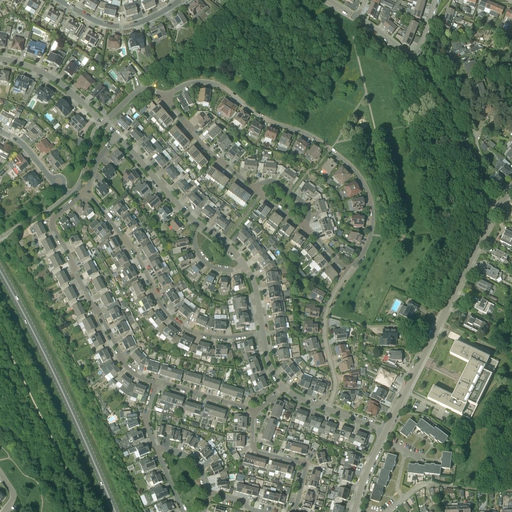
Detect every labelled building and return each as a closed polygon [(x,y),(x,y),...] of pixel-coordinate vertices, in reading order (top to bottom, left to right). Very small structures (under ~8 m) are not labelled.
[(31,9),(36,1),(34,0),(26,0),(25,2),(23,5),(23,6),(26,8),(27,6),(31,9)] [(89,9),(94,1),(92,0),(85,0),(87,1),(84,6),(89,9)] [(137,3),(140,8),(143,7),(145,12),(150,9),(146,0),(141,3),(140,1),(138,3),(137,3)] [(153,2),(156,0),(146,0),(150,9),(156,6),(153,2)] [(392,9),(394,6),(379,0),(373,0),(372,4),(378,6),(379,3),(386,6),(392,9)] [(485,8),(488,2),(482,0),(481,0),(479,6),(485,8)] [(36,1),(31,9),(36,11),(35,13),(37,15),(45,3),(44,2),(44,3),(40,1),(39,2),(36,1)] [(101,9),(103,3),(100,1),(99,3),(94,1),(89,9),(94,11),(97,7),(101,9)] [(206,8),(204,5),(200,1),(198,4),(195,1),(192,4),(193,5),(187,9),(194,17),(206,8)] [(485,8),(491,11),(493,4),(488,2),(485,8)] [(103,3),(101,9),(104,10),(103,15),(109,16),(111,8),(105,7),(106,4),(103,3)] [(129,7),(132,16),(137,14),(136,9),(140,8),(137,3),(135,3),(134,3),(129,4),(129,7)] [(376,12),(376,11),(378,6),(372,4),(369,9),(376,12)] [(495,17),(499,7),(493,4),(491,11),(489,14),(495,17)] [(50,20),(55,12),(53,10),(53,8),(49,6),(50,6),(49,5),(42,17),(45,19),(46,18),(50,20)] [(112,5),(111,8),(109,16),(115,18),(116,12),(120,13),(120,7),(117,6),(112,5)] [(120,7),(120,13),(125,12),(126,17),(132,16),(129,7),(124,9),(123,6),(120,7)] [(499,7),(495,17),(498,18),(499,14),(502,16),(504,9),(499,7)] [(379,12),(376,11),(376,12),(369,9),(367,15),(373,18),(373,19),(376,20),(379,12)] [(455,18),(457,13),(455,12),(455,11),(448,9),(446,15),(455,18)] [(420,19),(422,14),(410,10),(409,16),(413,17),(420,19)] [(55,12),(50,20),(55,23),(54,24),(57,26),(58,24),(61,18),(64,14),(63,14),(59,12),(58,13),(55,12)] [(187,24),(183,18),(181,14),(177,16),(177,17),(171,22),(175,27),(178,25),(179,25),(180,27),(181,27),(183,26),(187,24)] [(458,19),(455,18),(446,15),(444,21),(454,24),(455,22),(458,23),(459,22),(461,22),(462,20),(458,19)] [(69,32),(74,23),(72,22),(73,20),(69,17),(68,17),(66,21),(62,27),(61,29),(64,31),(65,29),(69,32)] [(496,19),(494,18),(491,25),(488,23),(487,26),(490,28),(492,29),(496,19)] [(393,24),(394,23),(389,19),(388,21),(383,27),(388,30),(393,24)] [(452,29),(454,24),(444,21),(442,26),(449,29),(449,30),(456,33),(457,31),(454,30),(452,29)] [(409,27),(416,30),(419,25),(412,22),(409,27)] [(74,23),(69,32),(74,34),(73,35),(76,37),(83,25),(82,25),(79,23),(77,25),(74,23)] [(392,34),(397,28),(393,24),(388,30),(392,34)] [(166,36),(163,30),(161,25),(150,31),(153,37),(156,36),(158,40),(166,36)] [(416,30),(409,27),(407,33),(414,36),(416,30)] [(89,43),(94,35),(91,33),(92,31),(88,29),(88,28),(80,40),(83,42),(84,40),(89,43)] [(412,41),(414,36),(407,33),(405,38),(412,41)] [(89,43),(87,47),(91,49),(93,47),(95,49),(102,37),(102,36),(102,37),(98,34),(96,36),(94,35),(89,43)] [(143,43),(142,40),(141,35),(137,36),(137,35),(129,37),(130,42),(128,43),(129,50),(144,48),(143,43)] [(24,40),(14,37),(11,49),(21,52),(24,40)] [(120,43),(119,43),(120,39),(119,39),(119,37),(115,37),(115,39),(109,38),(108,49),(119,50),(119,46),(120,46),(120,43)] [(409,47),(412,41),(405,38),(402,44),(409,47)] [(42,56),(46,45),(37,42),(36,43),(31,42),(27,52),(33,55),(34,54),(37,55),(37,56),(37,57),(38,58),(39,58),(40,58),(41,58),(41,57),(42,56)] [(461,47),(460,42),(452,45),(454,50),(452,51),(453,54),(453,56),(467,52),(465,48),(462,49),(461,47)] [(56,67),(56,66),(59,67),(64,58),(58,55),(57,56),(57,57),(50,54),(46,61),(52,65),(51,67),(53,67),(53,68),(54,68),(55,67),(56,67)] [(66,64),(69,66),(64,72),(67,75),(68,74),(72,78),(75,74),(74,74),(78,68),(79,66),(76,64),(75,64),(74,63),(76,60),(71,56),(66,64)] [(478,71),(475,61),(465,65),(469,77),(473,75),(472,73),(478,71)] [(136,74),(130,66),(126,69),(125,67),(118,73),(126,84),(130,81),(129,79),(136,74)] [(1,73),(0,73),(0,82),(7,83),(9,73),(1,72),(1,73)] [(95,81),(86,73),(78,80),(78,81),(79,81),(81,83),(81,86),(86,91),(95,81)] [(18,76),(17,81),(13,89),(21,91),(25,92),(26,91),(27,91),(28,87),(31,88),(33,81),(24,78),(22,77),(18,76)] [(102,85),(100,83),(95,88),(97,90),(91,96),(94,98),(95,98),(98,100),(103,105),(107,101),(107,102),(110,99),(105,95),(108,93),(101,86),(102,85)] [(485,96),(481,85),(477,86),(477,87),(475,88),(477,94),(475,95),(476,100),(477,99),(485,96)] [(40,87),(37,91),(35,95),(38,97),(36,99),(42,103),(43,101),(46,104),(47,103),(53,94),(49,91),(48,93),(40,87)] [(198,103),(209,104),(209,99),(210,100),(210,92),(203,91),(198,90),(198,103)] [(193,104),(187,94),(186,93),(183,95),(177,99),(177,100),(178,100),(180,104),(179,105),(181,106),(183,109),(188,106),(189,107),(193,104)] [(237,108),(231,104),(224,99),(216,110),(229,119),(237,108)] [(55,107),(64,116),(65,118),(71,111),(68,108),(69,107),(62,100),(58,104),(58,103),(55,106),(56,106),(55,107)] [(158,106),(151,112),(155,116),(162,110),(158,106)] [(490,106),(483,109),(484,113),(481,114),(483,118),(482,118),(483,119),(484,119),(483,118),(493,115),(494,116),(495,121),(498,120),(495,113),(493,114),(490,106)] [(15,114),(19,116),(20,117),(24,109),(19,107),(18,109),(16,112),(16,113),(15,114)] [(156,122),(165,114),(162,110),(155,116),(153,118),(156,122)] [(13,118),(14,116),(9,113),(8,114),(3,111),(0,117),(0,121),(6,124),(7,122),(10,123),(13,118)] [(241,112),(234,120),(243,127),(247,122),(246,121),(249,118),(241,112)] [(205,117),(201,113),(196,118),(200,122),(198,124),(202,129),(211,122),(206,116),(205,117)] [(160,126),(169,118),(165,114),(156,122),(160,126)] [(78,116),(75,119),(74,118),(69,123),(78,132),(86,124),(83,122),(83,121),(78,116)] [(121,127),(126,121),(124,119),(126,117),(124,116),(117,123),(121,127)] [(169,118),(160,126),(163,130),(173,122),(169,118)] [(25,125),(22,123),(16,120),(14,123),(12,127),(19,132),(21,128),(22,129),(25,125)] [(132,123),(131,122),(129,124),(126,121),(121,127),(125,131),(131,125),(133,127),(138,122),(135,120),(132,123)] [(35,140),(42,133),(42,131),(37,126),(34,123),(33,122),(32,122),(27,130),(29,132),(26,135),(32,142),(35,139),(35,140)] [(140,125),(138,122),(133,127),(135,130),(130,135),(134,139),(140,133),(141,132),(137,128),(140,126),(140,125)] [(251,133),(252,134),(253,134),(254,133),(258,136),(262,128),(258,125),(258,124),(254,122),(248,132),(250,132),(252,133),(251,133)] [(217,127),(214,124),(207,130),(210,133),(208,135),(212,140),(216,136),(218,135),(221,132),(217,127)] [(172,137),(178,131),(175,127),(168,133),(172,137)] [(264,138),(265,138),(274,141),(277,132),(268,129),(264,138)] [(175,141),(182,135),(178,131),(172,137),(175,141)] [(140,133),(134,139),(138,143),(145,136),(143,134),(142,136),(140,133)] [(145,152),(153,145),(150,141),(153,138),(150,135),(145,140),(148,142),(142,148),(145,152)] [(179,145),(186,139),(182,135),(175,141),(179,145)] [(230,140),(225,135),(217,142),(220,145),(218,147),(222,152),(231,144),(229,141),(230,140)] [(283,135),(281,139),(279,143),(279,144),(278,145),(278,146),(281,148),(282,148),(283,146),(288,148),(290,143),(288,143),(291,137),(287,135),(287,136),(283,135)] [(79,148),(83,141),(79,138),(75,146),(79,148)] [(186,139),(179,145),(183,149),(189,143),(186,139)] [(299,139),(296,143),(296,144),(296,145),(293,148),(297,151),(298,149),(303,153),(308,145),(299,139)] [(50,146),(45,140),(36,147),(39,150),(40,150),(43,153),(44,152),(46,154),(55,148),(52,145),(50,146)] [(488,145),(493,150),(497,145),(491,141),(488,145)] [(230,148),(232,149),(226,156),(231,160),(233,158),(236,161),(243,154),(237,149),(238,148),(234,144),(230,148)] [(0,146),(0,156),(1,157),(6,160),(12,148),(5,145),(3,149),(1,148),(2,147),(0,146)] [(157,153),(158,153),(162,149),(160,147),(157,149),(153,145),(145,152),(149,156),(155,151),(157,153)] [(166,157),(162,153),(164,151),(165,151),(167,149),(165,146),(164,148),(162,149),(158,153),(160,155),(159,156),(154,160),(158,164),(166,157)] [(190,157),(197,151),(193,147),(188,152),(186,153),(190,157)] [(313,147),(310,151),(307,155),(313,159),(314,160),(316,158),(317,159),(320,156),(318,155),(320,152),(313,147)] [(112,156),(109,159),(110,160),(113,164),(116,167),(121,162),(120,162),(124,159),(124,158),(118,151),(114,154),(112,156)] [(194,161),(200,156),(197,151),(190,157),(194,161)] [(63,165),(54,153),(46,159),(52,166),(54,165),(58,169),(63,165)] [(20,155),(19,156),(10,163),(14,168),(12,170),(17,176),(22,172),(21,172),(28,166),(25,161),(24,160),(24,159),(20,155)] [(204,160),(200,156),(194,161),(198,165),(204,160)] [(166,157),(158,164),(162,168),(170,161),(166,157)] [(177,171),(177,170),(175,168),(178,165),(177,164),(181,160),(179,157),(179,158),(173,162),(175,165),(166,173),(169,177),(177,171)] [(250,171),(251,159),(247,159),(247,161),(245,160),(244,162),(241,162),(240,169),(244,169),(243,172),(245,172),(246,171),(250,171)] [(259,171),(260,164),(257,163),(257,162),(255,161),(255,160),(251,159),(250,171),(254,172),(254,173),(256,173),(256,171),(259,171)] [(326,165),(325,164),(321,169),(327,173),(326,175),(328,177),(331,172),(334,169),(337,166),(332,163),(333,162),(330,159),(328,162),(326,165)] [(204,160),(198,165),(201,170),(208,164),(204,160)] [(269,173),(270,162),(266,161),(266,163),(263,162),(263,164),(260,164),(259,171),(262,171),(262,174),(264,174),(264,173),(269,173)] [(279,173),(282,166),(276,166),(276,164),(274,163),(274,162),(270,162),(269,173),(273,174),(273,175),(275,175),(275,173),(279,173)] [(503,163),(498,169),(507,177),(511,172),(505,166),(506,165),(503,163)] [(106,177),(109,181),(112,178),(110,177),(112,175),(115,173),(113,171),(112,169),(109,166),(105,169),(104,168),(100,171),(102,173),(106,177)] [(286,180),(293,171),(290,168),(289,169),(287,168),(286,169),(282,166),(279,173),(281,175),(280,177),(282,178),(286,180)] [(210,178),(216,172),(211,168),(206,175),(210,178)] [(341,168),(338,172),(333,177),(341,185),(349,176),(341,168)] [(181,179),(184,176),(181,173),(178,169),(177,171),(169,177),(173,181),(179,176),(181,179)] [(293,171),(286,180),(289,183),(289,184),(290,185),(292,183),(294,185),(298,179),(296,177),(297,176),(295,174),(296,173),(293,171)] [(139,178),(135,173),(134,173),(132,175),(131,176),(128,173),(129,172),(127,173),(125,175),(122,177),(127,183),(129,181),(132,184),(135,182),(138,179),(139,178)] [(215,182),(220,175),(216,172),(210,178),(215,182)] [(29,173),(25,176),(22,179),(25,183),(28,181),(34,189),(42,183),(39,178),(38,179),(34,174),(31,176),(29,173)] [(181,190),(187,185),(185,183),(187,182),(188,180),(190,179),(188,177),(189,176),(188,176),(187,174),(186,174),(184,176),(181,179),(183,181),(177,186),(181,190)] [(219,185),(224,178),(220,175),(215,182),(219,185)] [(493,182),(491,184),(495,188),(497,185),(499,187),(503,181),(496,176),(494,178),(495,179),(493,182)] [(224,178),(219,185),(224,188),(229,181),(224,178)] [(108,188),(106,186),(103,182),(95,188),(103,197),(108,193),(105,190),(108,188)] [(305,195),(312,185),(309,183),(308,184),(306,182),(305,184),(303,182),(298,188),(301,190),(299,191),(301,193),(301,192),(305,195)] [(354,182),(350,185),(344,188),(348,195),(347,195),(348,198),(358,192),(357,190),(358,189),(354,182)] [(227,192),(232,195),(237,188),(233,184),(227,192)] [(141,197),(143,195),(146,193),(147,194),(150,191),(148,188),(144,185),(142,186),(140,189),(138,186),(132,191),(134,193),(136,191),(141,197)] [(192,192),(198,187),(197,187),(195,185),(192,188),(191,186),(189,188),(187,185),(181,190),(184,195),(190,190),(192,192)] [(314,199),(320,195),(315,192),(316,190),(314,189),(315,187),(312,185),(305,195),(308,197),(308,198),(310,199),(311,197),(314,199)] [(200,189),(198,187),(192,192),(194,194),(189,200),(193,204),(201,196),(197,192),(198,191),(200,189)] [(242,191),(237,188),(232,195),(236,198),(242,191)] [(241,201),(246,194),(242,191),(236,198),(241,201)] [(246,194),(241,201),(245,205),(250,198),(246,194)] [(316,209),(327,206),(326,202),(324,202),(323,200),(322,201),(320,195),(314,199),(315,203),(313,204),(313,206),(314,205),(316,209)] [(201,203),(204,205),(208,200),(209,199),(206,197),(204,199),(201,196),(193,204),(197,208),(197,207),(201,203)] [(150,201),(148,198),(143,203),(145,205),(147,203),(151,209),(154,207),(156,205),(157,206),(161,203),(158,201),(156,198),(155,197),(153,198),(150,201)] [(116,213),(124,207),(126,206),(122,201),(120,199),(113,204),(115,207),(113,209),(116,213)] [(362,199),(357,200),(351,201),(352,209),(354,208),(355,212),(362,210),(361,207),(363,206),(362,199)] [(208,200),(204,205),(206,207),(201,213),(206,217),(212,208),(209,205),(211,202),(208,200)] [(93,212),(92,212),(87,205),(84,207),(82,204),(75,210),(83,220),(85,218),(86,218),(93,212)] [(254,214),(259,218),(259,217),(266,208),(261,205),(254,214)] [(320,218),(327,216),(326,213),(327,212),(327,210),(328,209),(327,206),(316,209),(317,213),(316,214),(317,216),(319,215),(320,218)] [(126,216),(129,214),(124,207),(116,213),(120,217),(125,213),(126,216)] [(165,207),(161,211),(158,213),(163,220),(162,221),(165,224),(170,219),(168,216),(171,214),(165,207)] [(217,216),(219,214),(219,213),(221,210),(219,208),(218,209),(216,208),(215,210),(212,208),(206,217),(210,220),(215,214),(217,216)] [(266,208),(259,217),(264,221),(270,211),(266,208)] [(72,213),(68,217),(68,216),(59,223),(61,226),(60,226),(64,231),(67,229),(68,230),(71,227),(70,225),(69,223),(69,221),(72,219),(75,223),(78,220),(72,213)] [(127,226),(134,221),(134,220),(131,217),(129,214),(126,216),(128,218),(123,222),(127,226)] [(220,227),(224,221),(222,219),(223,217),(219,214),(217,216),(220,217),(215,224),(220,227)] [(271,227),(278,217),(274,214),(266,224),(271,227)] [(363,228),(364,218),(359,217),(359,215),(356,215),(356,217),(351,216),(351,223),(353,223),(353,227),(363,228)] [(321,227),(333,224),(331,220),(330,220),(329,218),(327,218),(327,216),(320,218),(321,221),(319,222),(319,224),(320,223),(321,227)] [(278,217),(271,227),(275,230),(283,220),(278,217)] [(175,219),(171,223),(169,225),(176,232),(175,233),(177,236),(182,232),(180,229),(182,227),(175,219)] [(93,229),(99,224),(96,220),(89,226),(92,230),(92,229),(93,229)] [(139,228),(137,225),(134,221),(127,226),(130,230),(135,226),(137,229),(139,228)] [(227,223),(224,221),(220,227),(224,230),(230,222),(229,221),(227,223)] [(35,233),(43,229),(40,223),(37,225),(35,223),(30,225),(31,228),(32,227),(35,233)] [(100,234),(107,228),(103,224),(101,226),(99,224),(93,229),(95,232),(96,230),(100,234)] [(284,234),(290,227),(285,224),(278,233),(282,237),(284,234)] [(333,224),(321,227),(323,232),(322,232),(323,234),(325,233),(326,236),(333,234),(332,231),(333,230),(333,228),(334,227),(333,224)] [(136,240),(146,234),(146,233),(145,231),(144,231),(143,229),(144,229),(144,228),(142,225),(139,228),(137,229),(139,232),(133,235),(136,240)] [(240,241),(248,234),(246,232),(247,230),(244,227),(239,232),(241,234),(237,238),(240,241)] [(290,227),(284,234),(289,238),(294,231),(290,227)] [(105,237),(110,233),(107,228),(100,234),(103,238),(100,241),(101,243),(102,243),(107,239),(105,237)] [(38,241),(44,238),(42,236),(46,234),(43,229),(35,233),(38,238),(37,238),(38,241)] [(511,229),(510,229),(509,232),(506,230),(504,234),(502,239),(500,242),(503,243),(502,246),(510,250),(511,246),(511,247),(511,246),(511,241),(511,239),(511,229)] [(143,246),(150,241),(146,234),(136,240),(139,244),(141,243),(143,246)] [(249,236),(248,234),(240,241),(244,245),(248,241),(250,243),(255,239),(251,235),(249,236)] [(296,244),(301,237),(296,234),(291,241),(296,244)] [(361,237),(353,234),(352,237),(350,236),(348,241),(356,244),(356,243),(359,244),(361,237)] [(77,247),(82,244),(81,241),(80,241),(77,236),(69,240),(72,246),(75,244),(77,247)] [(301,237),(296,244),(293,248),(298,251),(305,241),(301,237)] [(43,249),(51,245),(49,239),(45,241),(44,238),(38,241),(39,244),(41,243),(43,249)] [(109,248),(117,243),(114,239),(109,242),(107,239),(102,243),(101,243),(99,245),(100,248),(104,245),(107,249),(109,248)] [(250,253),(258,246),(256,244),(258,242),(255,239),(250,243),(252,245),(247,249),(250,253)] [(187,240),(175,242),(177,248),(172,249),(173,255),(181,253),(180,248),(188,246),(187,240)] [(144,254),(153,249),(151,245),(152,244),(150,241),(143,246),(144,248),(142,250),(144,254)] [(111,257),(119,252),(117,249),(120,248),(117,243),(109,248),(107,249),(111,257)] [(78,256),(86,252),(83,247),(84,246),(82,244),(77,247),(78,249),(75,251),(78,256)] [(46,257),(52,254),(50,252),(54,250),(51,245),(43,249),(46,254),(45,254),(43,255),(42,256),(43,258),(46,257)] [(310,245),(303,251),(307,255),(313,249),(310,245)] [(259,255),(265,251),(263,248),(262,247),(260,249),(258,246),(250,253),(253,257),(258,253),(259,255)] [(355,252),(347,246),(345,250),(341,248),(339,252),(342,254),(343,253),(345,254),(343,257),(347,260),(349,257),(350,258),(351,256),(351,257),(355,252)] [(494,253),(492,256),(493,257),(492,257),(492,258),(492,259),(492,260),(491,259),(491,260),(496,261),(497,261),(498,263),(499,264),(500,265),(501,264),(502,265),(507,262),(506,260),(508,256),(499,251),(496,250),(497,248),(495,253),(494,253)] [(154,258),(158,256),(160,255),(158,252),(155,254),(153,249),(144,254),(147,259),(152,256),(154,258)] [(307,255),(304,257),(308,261),(317,253),(313,249),(307,255)] [(267,253),(265,251),(259,255),(261,258),(257,261),(260,265),(270,257),(267,253)] [(85,262),(91,259),(89,257),(88,257),(86,252),(78,256),(80,262),(84,260),(85,262)] [(118,262),(126,258),(123,253),(120,255),(119,252),(111,257),(113,259),(115,258),(118,262)] [(52,265),(60,260),(57,255),(53,257),(52,254),(46,257),(48,260),(49,259),(52,265)] [(191,254),(186,256),(182,258),(183,261),(181,262),(183,265),(180,266),(181,269),(190,265),(188,262),(193,260),(191,254)] [(153,269),(161,264),(159,261),(161,260),(158,256),(154,258),(156,261),(150,264),(153,269)] [(317,266),(323,260),(320,256),(313,262),(317,266)] [(270,269),(276,267),(274,264),(275,263),(270,257),(260,265),(263,269),(267,266),(269,268),(270,269)] [(116,273),(124,268),(123,265),(128,262),(126,258),(118,262),(118,263),(114,265),(117,269),(114,270),(116,273)] [(86,272),(94,268),(91,263),(92,262),(91,259),(85,262),(87,265),(83,267),(86,272)] [(53,274),(58,271),(57,269),(62,266),(60,260),(52,265),(54,270),(51,271),(53,274)] [(323,260),(317,266),(321,270),(327,264),(323,260)] [(162,273),(169,269),(167,266),(163,269),(161,264),(153,269),(155,274),(161,270),(162,273)] [(197,265),(193,269),(190,272),(193,275),(191,277),(196,282),(200,278),(196,275),(201,270),(197,265)] [(498,276),(497,275),(497,274),(498,275),(499,272),(496,270),(497,269),(493,267),(488,265),(485,271),(484,270),(483,273),(484,273),(487,275),(486,276),(491,279),(496,281),(496,280),(498,276)] [(276,267),(270,269),(271,273),(265,274),(266,279),(276,278),(278,277),(281,277),(280,272),(277,272),(277,269),(276,267)] [(327,278),(334,272),(330,267),(323,273),(327,278)] [(94,278),(99,275),(98,272),(97,273),(94,268),(86,272),(89,277),(92,275),(94,278)] [(124,278),(134,272),(131,268),(126,271),(124,268),(116,273),(118,276),(121,274),(124,278)] [(160,284),(168,280),(165,275),(170,272),(169,269),(162,273),(164,276),(157,280),(160,284)] [(58,282),(66,277),(63,272),(60,274),(58,271),(53,274),(54,277),(55,276),(58,282)] [(128,285),(136,281),(135,278),(137,277),(134,272),(124,278),(127,282),(128,285)] [(334,272),(327,278),(331,282),(337,276),(334,272)] [(209,274),(207,279),(205,284),(208,285),(207,289),(210,290),(209,292),(213,293),(216,286),(211,284),(215,277),(209,274)] [(94,288),(103,283),(100,278),(101,278),(99,275),(94,278),(95,281),(92,283),(94,288)] [(61,290),(66,287),(65,284),(68,283),(66,277),(58,282),(60,287),(59,287),(61,290)] [(233,278),(235,287),(238,286),(239,289),(245,287),(243,281),(240,282),(239,277),(233,278)] [(276,280),(276,278),(266,279),(267,284),(272,283),(273,286),(279,285),(279,283),(279,282),(277,282),(276,280)] [(221,279),(220,284),(220,288),(224,289),(223,291),(229,291),(230,285),(227,285),(227,279),(221,279)] [(171,288),(173,286),(171,283),(170,284),(168,280),(160,284),(162,289),(169,285),(171,288)] [(484,282),(481,280),(479,283),(476,289),(481,292),(487,295),(489,292),(492,286),(489,285),(488,284),(487,284),(484,282)] [(132,293),(142,288),(140,283),(138,284),(136,281),(128,285),(129,288),(132,293)] [(108,291),(107,288),(105,289),(103,283),(94,288),(97,293),(101,291),(102,294),(108,291)] [(169,299),(177,294),(175,289),(177,288),(179,287),(177,284),(173,286),(171,288),(172,291),(166,294),(169,299)] [(268,290),(268,294),(278,293),(280,293),(280,288),(279,285),(273,286),(273,289),(268,290)] [(66,297),(74,293),(71,288),(68,290),(66,287),(61,290),(62,292),(63,292),(66,297)] [(133,298),(137,296),(138,299),(143,297),(142,294),(145,292),(142,288),(132,293),(133,296),(133,298)] [(325,295),(314,289),(309,297),(320,303),(325,295)] [(102,303),(111,299),(108,294),(111,293),(110,290),(108,291),(102,294),(104,296),(100,298),(102,303)] [(69,306),(75,303),(73,300),(77,298),(74,293),(66,297),(69,303),(67,303),(69,306)] [(283,297),(279,298),(278,293),(268,294),(269,299),(276,298),(276,301),(283,300),(283,297)] [(180,298),(177,294),(169,299),(171,304),(174,302),(177,305),(182,301),(184,299),(183,297),(180,298)] [(233,305),(246,303),(245,298),(239,299),(239,296),(232,297),(233,300),(232,300),(233,305)] [(143,307),(152,302),(149,297),(144,299),(143,297),(138,299),(137,300),(138,303),(141,301),(143,307)] [(410,302),(409,302),(407,306),(408,306),(407,308),(402,306),(399,314),(403,316),(410,319),(414,309),(417,310),(421,303),(411,298),(410,302)] [(111,308),(118,304),(117,301),(113,303),(111,299),(102,303),(105,308),(109,305),(111,308)] [(283,303),(283,300),(276,301),(277,304),(271,305),(272,310),(282,308),(281,303),(283,303)] [(489,308),(491,304),(487,302),(482,300),(481,303),(478,302),(474,308),(479,311),(486,314),(489,308)] [(189,306),(182,301),(177,305),(180,309),(178,311),(182,315),(187,309),(187,308),(189,306)] [(146,317),(152,313),(150,310),(154,308),(152,302),(143,307),(141,308),(143,313),(141,314),(143,318),(146,316),(146,317)] [(74,313),(82,309),(79,304),(76,306),(75,303),(69,306),(70,308),(71,308),(74,313)] [(235,313),(241,312),(241,309),(246,308),(246,303),(233,305),(233,310),(234,310),(235,313)] [(119,313),(119,312),(117,308),(120,307),(118,304),(111,308),(112,310),(109,312),(111,317),(119,313)] [(314,306),(306,304),(304,312),(305,313),(304,316),(317,318),(319,310),(314,309),(314,306)] [(194,314),(198,308),(196,307),(191,312),(187,309),(182,315),(186,318),(191,313),(194,314)] [(203,318),(204,315),(199,313),(200,310),(198,308),(194,314),(198,316),(197,319),(195,323),(200,326),(203,318)] [(278,314),(279,317),(285,316),(285,313),(282,313),(282,308),(272,310),(273,315),(278,314)] [(77,322),(83,319),(81,316),(85,314),(82,309),(74,313),(77,318),(76,319),(77,322)] [(124,319),(126,318),(122,311),(119,312),(119,313),(111,317),(113,321),(116,320),(118,322),(124,319)] [(154,323),(161,317),(157,312),(154,315),(152,313),(146,317),(148,320),(150,318),(154,323)] [(238,320),(248,319),(247,314),(242,315),(241,312),(235,313),(235,316),(237,315),(238,320)] [(207,317),(206,319),(203,318),(200,326),(205,328),(206,324),(210,325),(212,319),(212,317),(209,316),(209,318),(207,317)] [(274,325),(284,324),(283,319),(286,318),(285,316),(279,317),(279,319),(274,320),(274,325)] [(476,319),(475,319),(469,316),(464,326),(479,334),(487,325),(483,323),(479,321),(479,320),(476,319)] [(158,332),(163,327),(161,324),(165,321),(161,317),(154,323),(158,327),(156,329),(158,332)] [(84,328),(92,324),(90,319),(84,322),(83,319),(77,322),(79,324),(82,323),(84,328)] [(220,320),(214,319),(212,319),(210,325),(215,327),(214,330),(220,330),(220,320)] [(248,319),(238,320),(238,323),(236,324),(237,328),(244,327),(243,325),(249,324),(248,319)] [(118,331),(126,327),(124,322),(116,326),(118,331)] [(312,322),(304,322),(304,329),(307,329),(307,333),(317,334),(317,326),(312,325),(312,322)] [(87,337),(93,334),(92,331),(95,329),(92,324),(84,328),(87,333),(86,334),(87,337)] [(281,329),(281,332),(288,331),(287,328),(285,329),(284,324),(274,325),(275,330),(281,329)] [(168,336),(173,329),(169,325),(166,329),(163,327),(158,332),(157,334),(158,335),(160,337),(162,335),(166,338),(168,336)] [(340,327),(341,330),(336,331),(336,333),(333,333),(334,337),(336,337),(337,342),(346,340),(346,334),(349,334),(348,326),(340,327)] [(126,336),(133,333),(131,330),(128,331),(126,327),(118,331),(121,336),(125,334),(126,336)] [(174,344),(178,338),(175,336),(178,333),(173,329),(168,336),(172,339),(170,342),(174,344)] [(275,341),(285,339),(285,334),(288,334),(288,331),(281,332),(281,335),(275,336),(275,341)] [(384,331),(383,336),(383,340),(386,340),(386,345),(396,346),(396,340),(397,340),(398,331),(384,331)] [(124,346),(132,342),(130,337),(132,336),(132,337),(134,336),(133,333),(126,336),(127,338),(121,341),(124,346)] [(92,344),(101,340),(98,335),(94,336),(93,334),(87,337),(89,339),(90,339),(92,344)] [(184,346),(188,338),(183,336),(180,340),(178,338),(174,344),(178,346),(179,344),(184,346)] [(192,353),(194,346),(191,345),(193,341),(188,338),(184,346),(189,349),(188,351),(192,353)] [(282,345),(282,348),(289,347),(288,339),(285,339),(275,341),(276,346),(282,345)] [(316,343),(315,339),(305,341),(307,348),(305,348),(306,352),(319,348),(318,342),(316,343)] [(95,349),(94,350),(95,352),(101,349),(100,347),(103,345),(101,340),(92,344),(95,349)] [(241,349),(244,348),(253,346),(251,341),(239,344),(241,349)] [(132,342),(124,346),(126,351),(135,347),(134,346),(132,342)] [(498,363),(456,342),(451,354),(470,363),(460,384),(462,384),(461,387),(459,386),(454,397),(434,387),(428,399),(470,419),(498,363)] [(202,353),(204,344),(198,343),(197,348),(194,346),(192,353),(196,354),(196,352),(202,353)] [(211,358),(212,351),(209,350),(210,346),(204,344),(202,353),(207,355),(207,357),(211,358)] [(221,356),(221,347),(215,346),(215,351),(212,351),(211,358),(214,358),(215,358),(221,359),(221,356)] [(243,358),(250,356),(249,353),(254,352),(253,346),(244,348),(245,354),(242,355),(243,358)] [(345,349),(344,346),(335,348),(337,356),(344,354),(345,357),(350,355),(349,348),(345,349)] [(134,361),(141,355),(137,351),(138,350),(140,349),(139,347),(136,348),(130,352),(132,355),(130,357),(134,361)] [(221,347),(221,356),(222,356),(226,356),(227,356),(227,358),(233,359),(232,352),(227,352),(227,347),(221,347)] [(289,350),(289,347),(282,348),(282,351),(277,351),(278,356),(287,355),(287,350),(289,350)] [(106,350),(102,352),(101,349),(95,352),(94,353),(95,356),(98,354),(101,359),(108,355),(106,350)] [(402,352),(390,352),(390,356),(388,356),(388,357),(389,357),(387,362),(396,367),(396,366),(395,366),(397,361),(402,362),(402,363),(402,351),(402,352)] [(310,353),(308,354),(309,357),(312,356),(315,367),(324,365),(323,360),(322,361),(320,354),(317,355),(316,352),(310,353)] [(100,369),(109,363),(108,361),(111,359),(108,355),(101,359),(103,363),(99,366),(100,369)] [(145,365),(147,359),(145,358),(144,359),(141,355),(134,361),(138,365),(140,363),(141,364),(145,365)] [(284,363),(286,366),(291,361),(289,359),(288,359),(287,355),(278,356),(278,361),(284,361),(284,363)] [(249,365),(257,362),(255,357),(251,358),(250,356),(243,358),(244,361),(247,359),(249,365)] [(353,366),(351,358),(344,360),(345,364),(339,365),(340,370),(341,370),(342,372),(350,370),(349,367),(353,366)] [(151,373),(154,364),(149,362),(150,360),(147,359),(145,365),(147,366),(146,371),(151,373)] [(287,375),(295,369),(292,365),(293,363),(291,361),(286,366),(288,368),(284,371),(287,375)] [(248,371),(250,370),(259,367),(257,362),(249,365),(250,367),(250,368),(247,369),(247,371),(248,371)] [(107,375),(117,368),(113,364),(111,366),(109,363),(100,369),(102,372),(103,372),(104,371),(107,375)] [(161,370),(162,366),(163,364),(160,363),(159,365),(154,364),(151,373),(157,374),(158,369),(161,370)] [(167,368),(168,365),(166,364),(165,367),(162,366),(161,370),(159,375),(165,377),(167,368)] [(170,378),(173,367),(171,366),(170,369),(167,368),(165,377),(170,378)] [(250,379),(257,377),(256,374),(261,372),(259,367),(250,370),(252,375),(249,376),(247,377),(248,380),(250,379)] [(113,383),(114,381),(112,379),(113,378),(120,372),(117,368),(107,375),(110,380),(113,383)] [(298,372),(295,369),(287,375),(290,379),(295,375),(297,378),(302,373),(300,371),(298,372)] [(184,377),(186,372),(186,371),(183,370),(183,372),(178,371),(175,380),(180,381),(182,377),(184,377)] [(189,382),(192,371),(190,370),(189,373),(186,372),(184,377),(183,381),(189,382)] [(359,370),(353,372),(348,373),(349,377),(353,377),(353,378),(344,378),(343,388),(357,388),(357,385),(357,382),(356,382),(356,377),(359,377),(359,370)] [(395,376),(382,370),(376,381),(390,388),(395,376)] [(303,388),(306,378),(302,377),(303,375),(302,373),(297,378),(299,380),(300,381),(298,386),(303,388)] [(202,381),(204,375),(202,374),(202,377),(197,375),(194,384),(199,386),(201,381),(202,381)] [(207,388),(211,376),(209,376),(208,379),(205,378),(205,375),(204,375),(202,381),(203,381),(202,386),(207,388)] [(120,389),(128,379),(123,376),(118,382),(118,383),(117,383),(114,381),(113,383),(115,385),(120,388),(120,389)] [(257,386),(265,382),(263,377),(258,379),(257,377),(250,379),(252,382),(254,381),(257,386)] [(312,385),(315,379),(312,378),(311,380),(306,378),(303,388),(308,390),(310,384),(312,385)] [(127,396),(133,386),(130,385),(132,382),(128,379),(120,389),(120,388),(119,390),(127,396)] [(318,393),(321,384),(322,381),(317,379),(317,380),(315,379),(312,385),(315,386),(313,392),(318,393)] [(220,388),(222,382),(221,381),(220,382),(215,381),(212,390),(218,391),(219,388),(220,388)] [(225,395),(228,386),(229,384),(226,383),(225,386),(223,385),(224,382),(222,382),(220,388),(221,389),(220,393),(225,395)] [(253,394),(255,393),(256,393),(256,392),(267,387),(265,382),(257,386),(254,387),(251,389),(253,394)] [(321,384),(318,393),(322,395),(324,390),(327,391),(329,384),(325,382),(324,385),(321,384)] [(230,397),(234,385),(232,384),(231,387),(228,386),(225,395),(230,397)] [(137,398),(141,386),(136,385),(135,387),(133,386),(127,396),(131,397),(136,399),(137,398)] [(137,398),(141,400),(140,401),(144,403),(147,394),(144,393),(146,388),(141,386),(137,398)] [(245,396),(247,389),(244,388),(243,391),(238,389),(236,398),(241,400),(242,395),(245,396)] [(387,393),(378,388),(375,394),(373,393),(371,398),(379,402),(381,399),(383,400),(387,393)] [(247,389),(245,396),(248,397),(250,398),(254,399),(255,393),(253,394),(251,389),(249,389),(250,390),(247,389)] [(357,391),(353,391),(348,391),(349,391),(348,394),(348,396),(342,394),(340,400),(343,401),(341,406),(342,406),(343,404),(345,404),(345,406),(352,409),(352,408),(349,407),(351,402),(353,403),(357,391)] [(166,402),(168,394),(163,392),(161,397),(158,396),(157,403),(160,404),(160,401),(166,402)] [(173,396),(170,407),(172,407),(173,405),(176,406),(178,397),(173,396)] [(185,405),(182,404),(184,399),(178,397),(176,406),(181,407),(180,410),(183,411),(185,405)] [(274,406),(282,409),(284,404),(286,405),(288,402),(282,400),(281,403),(276,401),(274,406)] [(378,405),(370,401),(367,405),(370,407),(367,413),(371,415),(371,414),(376,416),(379,409),(377,408),(378,405)] [(194,414),(196,406),(191,404),(187,415),(189,416),(190,413),(194,414)] [(202,414),(203,410),(201,409),(201,407),(196,406),(194,414),(199,416),(202,416),(202,414)] [(284,413),(281,412),(282,409),(274,406),(272,411),(283,415),(284,413)] [(218,418),(221,410),(215,408),(212,420),(214,420),(215,417),(218,418)] [(221,410),(218,418),(223,420),(222,423),(225,424),(227,417),(224,416),(226,412),(221,410)] [(299,422),(303,412),(298,410),(296,416),(294,415),(291,421),(294,422),(295,420),(299,422)] [(282,417),(283,415),(272,411),(270,416),(275,418),(278,420),(279,419),(280,416),(282,417)] [(136,415),(131,416),(130,412),(124,412),(124,416),(126,416),(126,420),(127,420),(128,425),(127,425),(129,430),(138,426),(136,421),(136,420),(137,419),(136,415)] [(305,428),(308,421),(305,420),(308,414),(303,412),(299,422),(304,423),(303,427),(305,428)] [(237,423),(246,424),(246,418),(241,418),(241,415),(235,415),(235,419),(237,419),(237,423)] [(314,428),(317,419),(312,417),(310,422),(308,421),(305,428),(308,429),(309,427),(314,428)] [(281,420),(279,419),(278,420),(275,418),(274,421),(269,419),(267,424),(275,427),(277,422),(280,423),(281,420)] [(320,433),(323,427),(320,426),(322,420),(317,419),(314,428),(318,430),(317,432),(320,433)] [(416,427),(417,425),(410,420),(407,423),(415,429),(416,427)] [(419,429),(425,422),(422,420),(417,425),(416,427),(419,429)] [(328,434),(332,424),(327,422),(325,428),(323,427),(320,433),(323,434),(324,432),(328,434)] [(422,433),(428,425),(425,422),(419,429),(421,431),(420,432),(422,433)] [(246,429),(246,424),(237,423),(237,426),(234,426),(234,431),(241,432),(241,429),(246,429)] [(413,430),(415,429),(407,423),(405,426),(413,432),(414,431),(413,430)] [(275,427),(267,424),(265,429),(276,434),(277,431),(275,430),(275,427)] [(335,438),(337,432),(335,431),(336,426),(332,424),(328,434),(333,435),(332,437),(335,438)] [(120,432),(118,427),(115,428),(114,425),(110,427),(113,435),(120,432)] [(167,432),(169,426),(166,425),(165,429),(161,428),(156,427),(157,431),(159,431),(158,436),(163,437),(164,432),(167,432)] [(426,434),(431,427),(428,425),(422,433),(423,434),(424,433),(426,434)] [(174,441),(177,428),(172,427),(172,426),(169,426),(167,432),(167,434),(170,435),(169,440),(174,441)] [(412,434),(413,432),(405,426),(402,430),(410,435),(411,433),(412,434)] [(343,438),(347,428),(342,427),(340,433),(337,432),(335,438),(334,441),(337,442),(339,436),(343,438)] [(435,430),(434,429),(431,427),(426,434),(429,437),(430,435),(435,430)] [(184,438),(187,432),(177,428),(174,441),(180,442),(181,437),(184,438)] [(350,443),(352,436),(350,435),(352,430),(347,428),(343,438),(348,440),(347,442),(350,443)] [(433,438),(439,430),(436,428),(434,429),(435,430),(430,435),(433,438)] [(276,435),(276,434),(265,429),(263,434),(272,438),(273,434),(276,435)] [(136,430),(131,432),(127,434),(132,445),(134,444),(144,440),(141,433),(137,434),(136,434),(135,431),(136,431),(136,430)] [(407,439),(410,435),(402,430),(400,433),(407,439)] [(436,441),(442,433),(439,430),(433,438),(435,439),(434,440),(436,441)] [(195,438),(196,436),(197,435),(196,435),(196,436),(190,433),(187,432),(184,438),(188,440),(185,444),(190,447),(195,438)] [(355,437),(352,436),(350,443),(353,444),(353,442),(358,443),(362,434),(357,432),(355,437)] [(440,443),(445,435),(442,433),(436,441),(437,442),(438,441),(440,443)] [(236,442),(244,442),(244,437),(241,437),(241,434),(235,434),(235,437),(236,437),(236,442)] [(270,442),(272,438),(263,434),(261,440),(266,441),(265,444),(271,446),(272,443),(270,442)] [(366,436),(362,434),(358,443),(361,444),(360,447),(365,448),(367,442),(364,441),(366,436)] [(445,435),(440,443),(443,445),(449,438),(445,435)] [(202,440),(200,442),(195,438),(190,447),(195,449),(197,445),(200,447),(205,442),(202,440)] [(290,451),(292,441),(292,440),(287,439),(284,438),(281,447),(285,448),(284,450),(290,451)] [(210,451),(212,449),(213,448),(212,448),(207,443),(207,442),(207,443),(205,442),(200,447),(203,450),(199,453),(203,457),(210,451)] [(302,446),(300,454),(305,455),(307,451),(309,452),(310,445),(308,445),(303,443),(302,446)] [(142,444),(137,446),(128,450),(130,455),(134,453),(137,452),(140,459),(147,456),(146,454),(149,453),(147,447),(144,449),(142,444)] [(217,454),(214,456),(210,451),(203,457),(206,461),(210,458),(212,461),(218,457),(217,454)] [(348,460),(358,463),(359,458),(354,456),(355,453),(348,451),(346,456),(349,457),(348,460)] [(247,467),(250,457),(245,456),(243,463),(241,462),(241,465),(247,467)] [(212,471),(221,467),(218,461),(220,459),(218,457),(212,461),(215,464),(210,466),(212,471)] [(329,457),(325,458),(317,460),(319,466),(330,462),(329,457)] [(148,458),(144,460),(139,462),(142,470),(146,468),(147,472),(156,468),(153,461),(149,463),(149,462),(150,462),(148,458)] [(266,472),(268,465),(265,464),(266,461),(261,460),(259,467),(258,470),(266,472)] [(357,467),(358,463),(348,460),(347,462),(345,461),(343,467),(349,469),(350,469),(351,466),(357,467)] [(275,472),(277,464),(272,462),(271,465),(268,465),(266,472),(266,473),(268,474),(269,474),(269,473),(274,474),(275,472)] [(220,477),(227,475),(226,472),(223,466),(221,467),(212,471),(214,476),(219,474),(220,477)] [(288,467),(286,474),(291,476),(290,479),(293,480),(295,472),(292,471),(293,468),(288,467)] [(349,472),(349,471),(349,469),(343,467),(342,470),(343,470),(341,476),(352,478),(353,475),(352,475),(353,473),(349,472)] [(154,472),(150,474),(145,476),(146,478),(145,479),(145,480),(146,481),(147,481),(147,482),(148,483),(151,481),(153,486),(162,482),(159,475),(156,476),(154,472)] [(227,475),(220,477),(221,481),(216,482),(217,487),(221,487),(222,488),(226,489),(225,485),(226,485),(225,479),(228,478),(227,475)] [(318,478),(311,476),(309,481),(317,483),(320,484),(321,479),(318,478)] [(351,481),(352,478),(341,476),(340,480),(339,480),(338,484),(345,486),(345,483),(347,483),(350,483),(351,481)] [(241,493),(243,486),(242,485),(243,483),(235,481),(233,488),(236,489),(235,492),(241,493)] [(316,488),(317,483),(309,481),(308,486),(311,487),(310,490),(318,492),(318,489),(316,488)] [(251,496),(254,485),(249,483),(248,487),(246,495),(251,496)] [(344,488),(345,486),(338,484),(337,488),(338,488),(337,493),(348,496),(348,493),(348,490),(345,490),(344,488)] [(260,495),(262,489),(259,489),(258,486),(254,485),(251,496),(256,497),(257,495),(260,495)] [(160,486),(155,488),(149,491),(151,495),(154,494),(157,501),(168,496),(165,490),(163,491),(160,486)] [(270,489),(263,487),(262,490),(262,489),(260,495),(263,496),(262,499),(267,500),(270,491),(270,489)] [(318,492),(310,490),(309,493),(306,492),(305,498),(316,500),(317,495),(318,495),(319,492),(318,492)] [(280,495),(278,503),(283,504),(284,502),(287,502),(289,495),(280,492),(280,495)] [(347,499),(348,496),(337,493),(336,497),(335,497),(334,501),(340,503),(341,500),(342,500),(345,501),(346,499),(347,499)] [(166,500),(163,501),(155,505),(158,511),(159,511),(160,511),(169,511),(174,510),(171,503),(167,504),(166,501),(166,500)] [(340,506),(340,503),(334,501),(333,505),(334,505),(332,510),(338,511),(343,511),(344,510),(343,510),(344,508),(341,507),(340,506)] [(310,511),(311,510),(310,510),(311,505),(304,503),(302,508),(305,509),(304,511),(305,511),(310,511)] [(511,511),(511,503),(509,503),(508,503),(508,510),(502,510),(502,511),(501,511),(511,511)]
